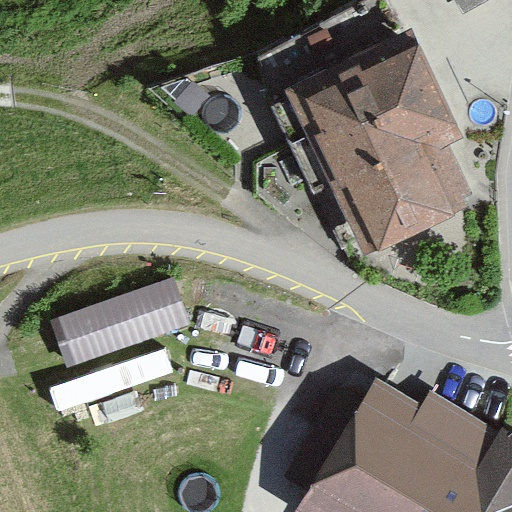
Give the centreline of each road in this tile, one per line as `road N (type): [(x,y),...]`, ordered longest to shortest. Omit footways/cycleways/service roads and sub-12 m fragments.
road 1 (unclassified): [(0,265),(58,246),(191,242),(442,333),(511,345)]
road 2 (track): [(285,273),(271,238),(234,204),(88,120),(0,105)]
